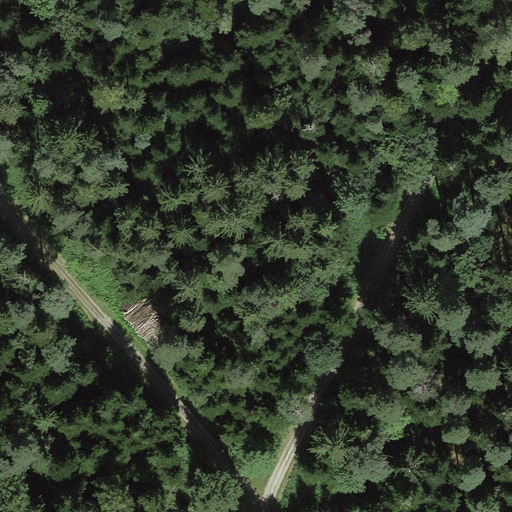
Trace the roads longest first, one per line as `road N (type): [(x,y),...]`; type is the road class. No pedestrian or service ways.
road 1 (track): [(259,504),(511,0)]
road 2 (track): [(258,511),(0,206)]
